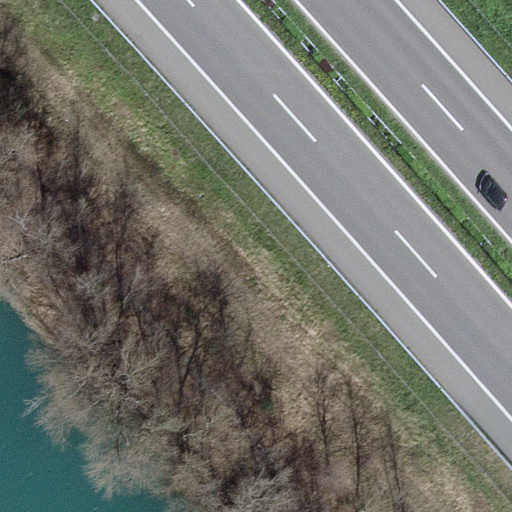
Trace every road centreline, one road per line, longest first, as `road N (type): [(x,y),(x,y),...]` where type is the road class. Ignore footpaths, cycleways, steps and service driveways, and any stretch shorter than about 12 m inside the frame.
road 1 (motorway): [(187,0),(511,362)]
road 2 (motorway): [(511,184),(347,0)]
